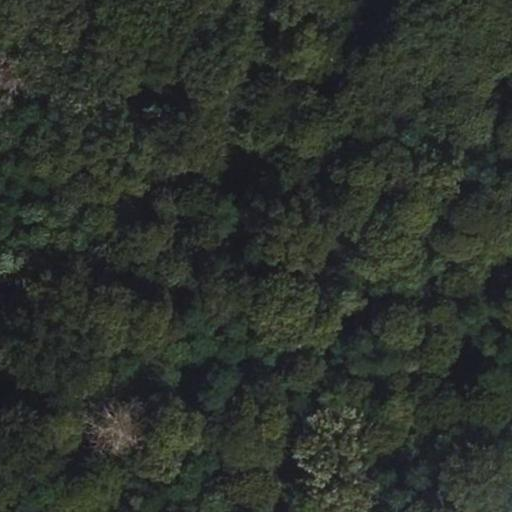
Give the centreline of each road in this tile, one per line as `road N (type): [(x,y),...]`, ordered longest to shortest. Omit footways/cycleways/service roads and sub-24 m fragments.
road 1 (track): [(0,277),(85,279),(156,294),(267,287),(339,308),(398,337),(440,374),(446,403)]
road 2 (track): [(446,403),(427,438),(319,503),(288,511)]
